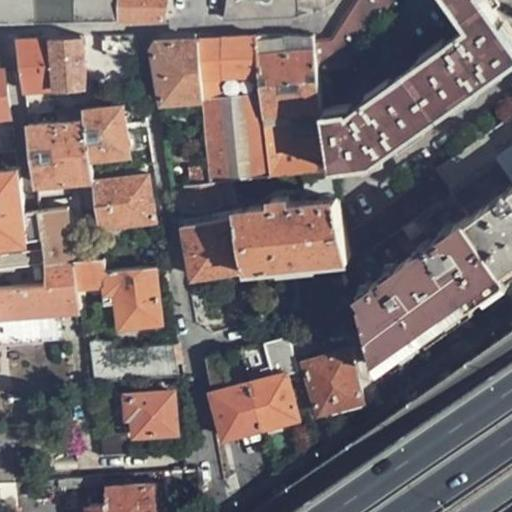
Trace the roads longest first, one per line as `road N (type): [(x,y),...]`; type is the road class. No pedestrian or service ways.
road 1 (residential): [(219,511),(143,26)]
road 2 (residential): [(511,324),(241,511)]
road 3 (trunk): [(511,345),(273,511)]
road 4 (trunk): [(511,383),(327,511)]
road 5 (trunk): [(406,511),(511,440)]
